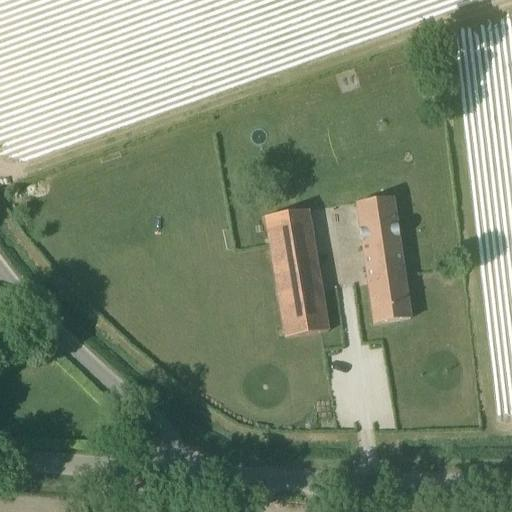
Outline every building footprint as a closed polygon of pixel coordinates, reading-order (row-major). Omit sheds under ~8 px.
[(410,320),(397,236),(412,234),(406,197),(356,205),(367,284),(367,285),(373,324),(373,326),(410,320)] [(256,203),(258,214),(277,211),(276,200),(256,203)] [(308,213),(294,215),(266,219),(284,340),(328,333),(313,241),(308,213)] [(0,322),(8,316),(0,304),(0,322)] [(138,452),(142,444),(134,439),(129,448),(138,452)]
